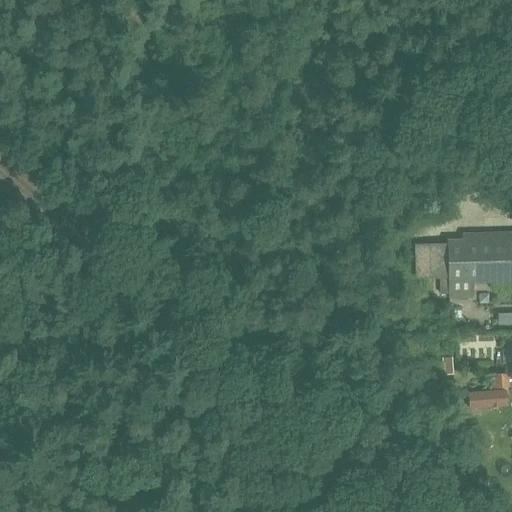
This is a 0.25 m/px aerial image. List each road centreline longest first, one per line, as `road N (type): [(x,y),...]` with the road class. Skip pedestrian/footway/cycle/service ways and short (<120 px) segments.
road 1 (track): [(0,161),(424,511)]
road 2 (track): [(73,221),(128,142),(194,0)]
